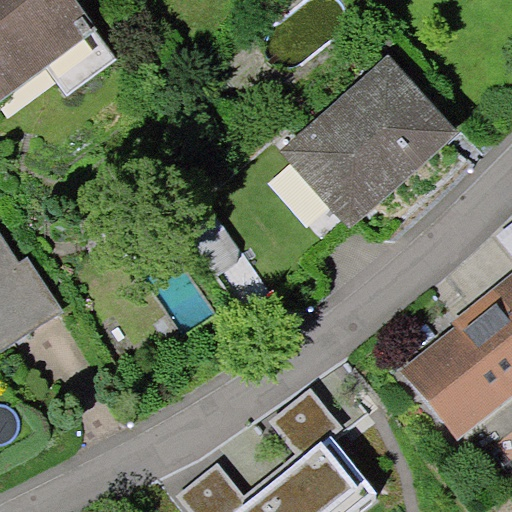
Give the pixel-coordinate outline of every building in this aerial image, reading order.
[(0,0),(0,94),(85,30),(62,0),(0,0)] [(385,74),(285,161),(318,198),(324,193),(358,231),(451,150),(385,74)] [(0,353),(54,318),(20,267),(12,273),(0,254),(0,353)] [(400,380),(451,442),(511,392),(511,281),(464,320),(469,325),(400,380)] [(342,426),(310,388),(271,421),(303,459),(330,436),(342,426)] [(248,502),(234,511),(353,511),(376,494),(330,436),(303,459),(248,502)] [(234,511),(248,502),(218,462),(173,497),(184,511),(234,511)]
